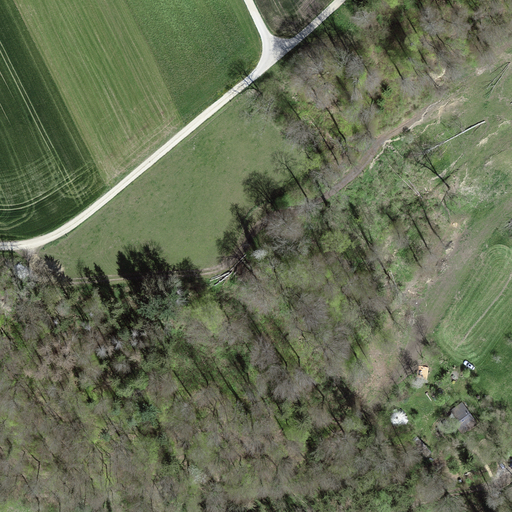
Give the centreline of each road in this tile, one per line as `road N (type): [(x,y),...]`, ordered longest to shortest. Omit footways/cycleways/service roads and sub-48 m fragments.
road 1 (track): [(25,246),(38,265),(83,278),(228,260),(263,219),(332,189),(380,141),(511,45)]
road 2 (track): [(0,247),(36,243),(72,224),(339,0)]
road 3 (track): [(511,199),(488,223),(364,414)]
road 4 (track): [(380,511),(511,467)]
